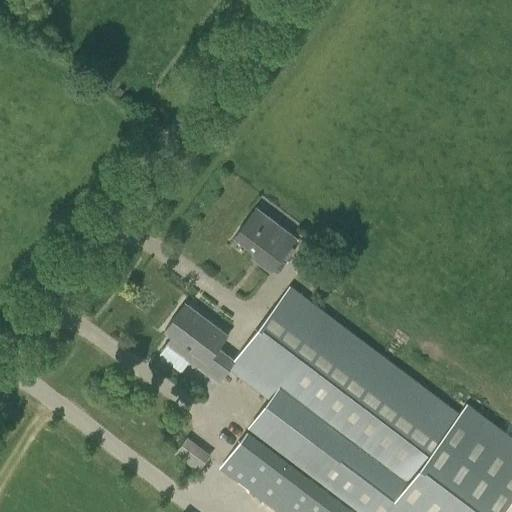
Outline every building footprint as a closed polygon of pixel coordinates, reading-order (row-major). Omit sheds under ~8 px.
[(271,273),(297,238),(269,217),(265,221),(253,212),(235,235),(264,257),(258,264),(271,273)] [(236,361),(230,368),(271,399),(251,426),(365,511),(500,511),(511,497),(511,441),(466,407),(460,414),(290,285),(234,359),(236,361)] [(230,368),(236,361),(234,359),(219,348),(229,335),(185,302),(164,330),(172,336),(166,343),(219,383),(230,368)] [(219,468),(271,508),(300,470),(248,431),(219,468)] [(198,470),(210,455),(187,438),(175,453),(198,470)]
